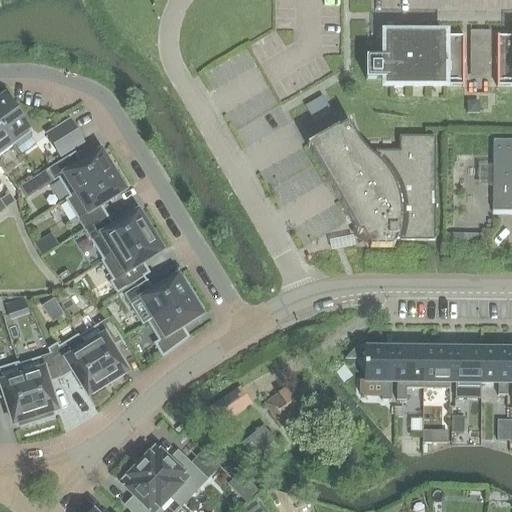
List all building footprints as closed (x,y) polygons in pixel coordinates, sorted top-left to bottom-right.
[(470,73),(490,73),(490,33),(470,32),(470,73)] [(463,36),(386,36),(384,36),(384,58),(365,58),(365,81),(384,81),(384,88),(463,88),(463,36)] [(511,36),(496,36),(496,88),(511,87),(511,36)] [(486,110),(486,96),(471,96),(471,110),(486,110)] [(304,107),(315,125),(332,115),(322,97),(304,107)] [(0,129),(13,147),(31,134),(4,98),(0,100),(0,129)] [(46,135),(53,147),(76,133),(69,122),(46,135)] [(350,127),(349,122),(347,123),(348,124),(338,130),(337,128),(337,129),(322,137),(306,146),(358,236),(361,235),(365,241),(369,249),(391,249),(392,249),(394,245),(396,240),(399,240),(399,242),(434,242),(434,138),(399,138),(399,152),(365,152),(362,148),(359,145),(357,141),(355,137),(353,133),(352,131),(350,127)] [(0,156),(13,147),(0,129),(0,156)] [(82,144),(76,133),(53,147),(60,158),(82,144)] [(492,213),(511,212),(511,141),(492,141),(492,213)] [(69,198),(69,199),(112,173),(100,153),(75,168),(68,158),(46,171),(53,183),(57,180),(69,198)] [(46,171),(28,183),(35,194),(53,183),(46,171)] [(69,198),(64,201),(84,232),(106,218),(99,207),(124,192),(112,173),(69,199),(69,198)] [(9,195),(0,201),(0,203),(5,210),(15,203),(9,195)] [(84,232),(102,262),(149,233),(137,214),(113,229),(106,218),(84,232)] [(102,262),(100,263),(112,282),(109,284),(116,296),(143,279),(137,268),(161,253),(149,233),(102,262)] [(51,235),(34,246),(41,258),(59,248),(51,235)] [(146,324),(192,295),(183,280),(179,282),(177,278),(152,293),(146,282),(123,296),(130,307),(141,300),(152,319),(146,323),(146,324)] [(154,346),(162,359),(183,343),(177,332),(201,317),(198,313),(202,311),(192,295),(146,324),(158,343),(154,346)] [(45,315),(58,324),(65,314),(52,305),(45,315)] [(77,337),(107,385),(126,373),(111,349),(122,342),(108,320),(78,338),(77,336),(77,337)] [(72,373),(87,397),(107,385),(77,337),(58,348),(56,345),(47,351),(50,356),(60,380),(72,373)] [(364,361),(364,350),(354,350),(344,361),(364,361)] [(363,384),(381,384),(381,402),(391,402),(391,384),(393,384),(394,350),(364,350),(364,361),(363,384)] [(396,402),(406,402),(406,390),(422,390),(423,350),(394,350),(393,384),(396,384),(396,402)] [(449,390),(449,384),(452,384),(452,351),(423,350),(422,390),(449,390)] [(481,385),(481,351),(452,351),(452,384),(481,385)] [(507,351),(481,351),(481,385),(497,385),(497,397),(507,397),(507,385),(510,385),(510,351),(507,351)] [(17,364),(35,422),(53,417),(51,413),(56,412),(47,384),(60,380),(50,356),(18,366),(18,364),(17,364)] [(0,399),(4,398),(12,426),(17,424),(18,428),(35,422),(17,364),(0,369),(0,399)] [(300,437),(322,422),(310,404),(322,396),(310,378),(288,393),(285,390),(264,404),(281,429),(291,423),(300,437)] [(239,389),(209,410),(222,429),(252,408),(239,389)] [(464,436),(464,420),(452,420),(452,436),(464,436)] [(497,445),(510,445),(510,424),(498,423),(497,445)] [(263,428),(238,447),(253,462),(274,442),(263,428)] [(448,446),(448,435),(432,435),(432,446),(448,446)] [(174,468),(155,449),(137,467),(180,509),(206,482),(204,479),(190,466),(183,459),(174,468)] [(203,452),(190,466),(204,479),(206,482),(219,468),(203,452)] [(176,511),(180,509),(137,467),(120,485),(139,504),(131,511),(176,511)] [(257,494),(251,487),(240,499),(246,505),(257,494)] [(243,511),(256,511),(262,507),(258,501),(243,511)]
